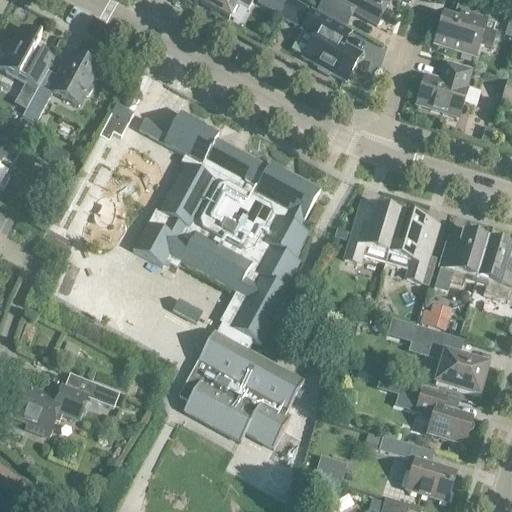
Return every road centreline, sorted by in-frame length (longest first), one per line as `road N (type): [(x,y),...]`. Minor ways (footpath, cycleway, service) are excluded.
road 1 (residential): [(377,157),(145,30)]
road 2 (residential): [(377,157),(424,1)]
road 3 (residential): [(511,193),(377,157)]
